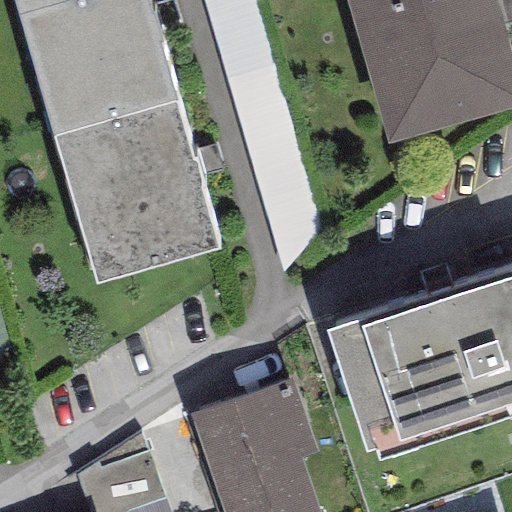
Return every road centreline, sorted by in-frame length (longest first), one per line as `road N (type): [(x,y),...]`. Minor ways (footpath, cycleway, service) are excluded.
road 1 (unknown): [(195,0),(289,322)]
road 2 (unknown): [(2,487),(289,322)]
road 3 (unknown): [(511,196),(405,265),(289,322)]
